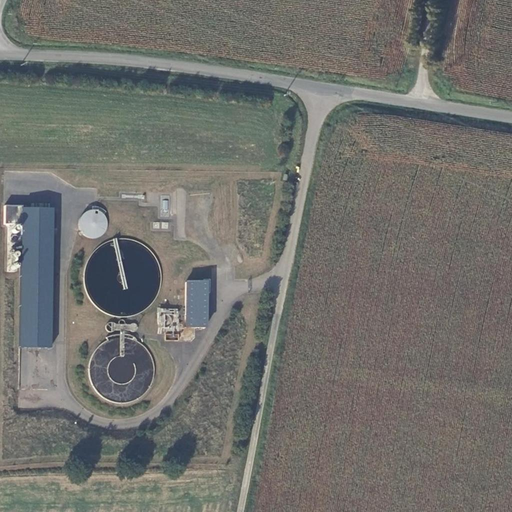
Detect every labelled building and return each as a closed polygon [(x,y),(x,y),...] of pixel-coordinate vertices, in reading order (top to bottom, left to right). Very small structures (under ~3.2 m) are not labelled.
[(161,200),(161,211),(169,211),(168,200),(161,200)] [(20,220),(20,209),(25,209),(25,203),(11,203),(11,220),(20,220)] [(49,389),(49,209),(25,209),(20,209),(20,220),(20,389),(49,389)] [(80,236),(95,238),(96,230),(105,231),(107,214),(84,211),(80,236)] [(152,221),(152,228),(167,230),(168,223),(152,221)] [(185,282),(185,328),(205,328),(205,293),(208,293),(208,280),(202,280),(202,282),(185,282)]
